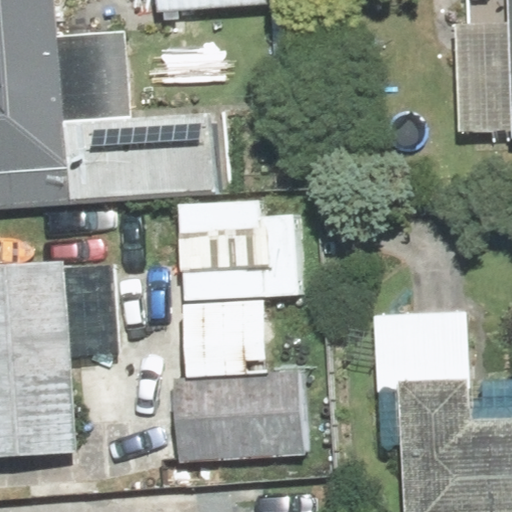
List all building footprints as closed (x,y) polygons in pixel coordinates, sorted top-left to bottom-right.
[(83,0),(0,0),(0,198),(192,192),(271,189),(269,109),(153,113),(150,31),(85,33),(83,0)] [(511,0),(501,0),(510,147),(511,146),(511,0)] [(285,189),(271,189),(192,192),(201,455),(319,451),(316,362),(292,363),(290,290),(315,289),(312,210),(286,211),(285,189)] [(137,342),(135,253),(0,255),(0,443),(102,442),(101,343),(137,342)] [(467,383),(396,387),(401,511),(511,511),(511,423),(469,426),(467,383)]
